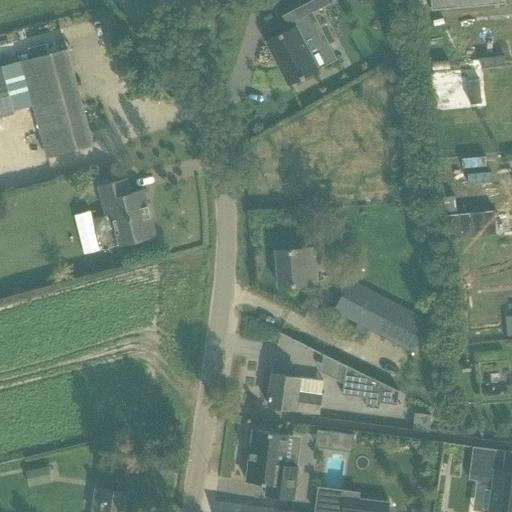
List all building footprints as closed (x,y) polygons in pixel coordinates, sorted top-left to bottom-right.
[(265,41),(288,86),(319,70),(311,54),(324,48),(307,15),(330,3),(328,0),(285,0),(277,5),(287,25),(292,22),(294,26),(265,41)] [(33,108),(47,158),(93,146),(67,49),(21,62),(33,108)] [(21,62),(1,67),(14,113),(33,108),(21,62)] [(109,203),(120,246),(156,236),(143,189),(130,193),(126,178),(98,185),(104,205),(109,203)] [(454,196),(442,197),(443,211),(455,210),(454,196)] [(494,211),(447,215),(449,239),(497,235),(494,211)] [(314,248),(275,251),(278,287),(308,285),(308,284),(317,283),(314,248)] [(335,310),(413,351),(428,322),(349,281),(335,310)] [(399,391),(345,365),(342,395),(366,398),(365,406),(378,408),(379,403),(397,405),(399,391)] [(318,413),(323,381),(272,374),(268,406),(288,409),(318,413)] [(418,414),(416,431),(429,433),(431,416),(418,414)] [(253,430),(246,482),(267,484),(265,496),(293,500),(297,466),(284,464),(287,434),(253,430)] [(335,430),(333,447),(350,450),(352,433),(335,430)] [(473,446),(468,480),(486,482),(486,480),(493,481),(488,511),(511,511),(511,472),(502,471),(505,451),(473,446)] [(124,511),(127,493),(95,488),(91,511),(124,511)] [(346,497),(344,511),(388,511),(390,502),(364,499),(346,497)]
